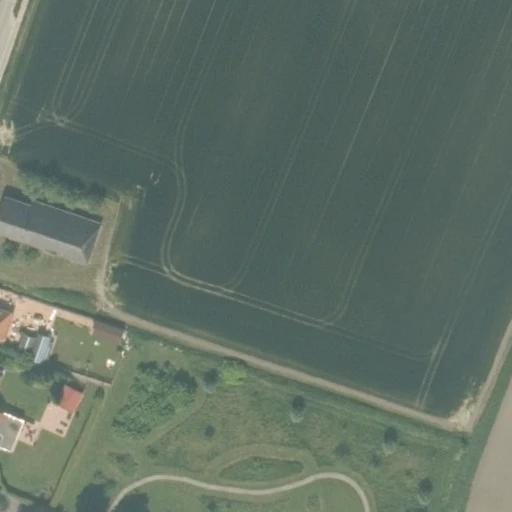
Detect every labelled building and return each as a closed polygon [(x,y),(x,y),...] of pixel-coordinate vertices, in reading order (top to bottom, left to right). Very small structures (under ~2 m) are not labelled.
[(86,262),(100,223),(31,199),(29,205),(3,197),(0,205),(0,228),(10,232),(9,236),(86,262)] [(0,337),(3,339),(12,312),(0,308),(0,337)] [(121,334),(123,330),(123,328),(110,324),(105,338),(118,342),(121,334)] [(41,363),(49,337),(36,332),(35,336),(21,332),(15,352),(28,356),(27,358),(41,363)] [(0,433),(1,434),(0,435),(0,446),(8,450),(21,420),(2,412),(3,410),(0,409),(0,378),(3,371),(0,369),(0,433)] [(63,383),(54,401),(71,411),(81,393),(63,383)]
